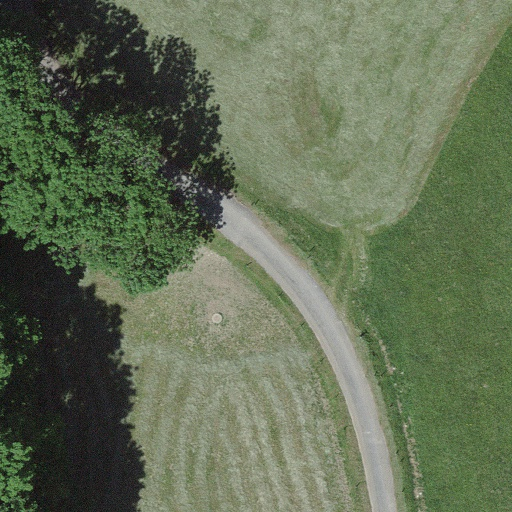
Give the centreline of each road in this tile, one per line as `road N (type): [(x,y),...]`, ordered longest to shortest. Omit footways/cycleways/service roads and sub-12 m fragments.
road 1 (track): [(17,0),(30,50),(57,89),(222,211),(302,288),(346,365),(386,511)]
road 2 (track): [(321,318),(377,249),(461,0)]
